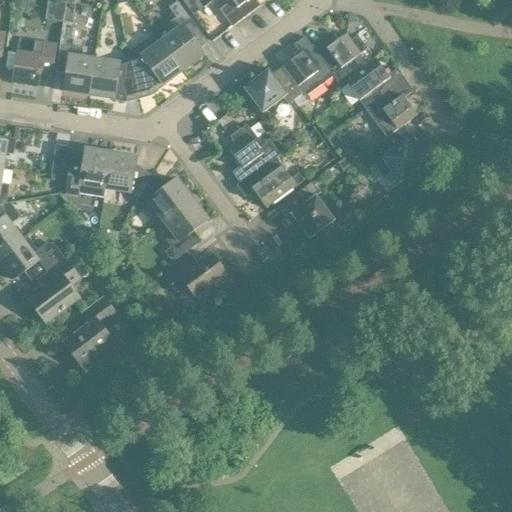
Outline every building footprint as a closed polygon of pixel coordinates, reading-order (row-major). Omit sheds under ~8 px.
[(230,0),(231,0),(219,10),(231,27),(260,5),(256,0),(230,0)] [(165,25),(171,33),(161,41),(183,70),(203,54),(189,35),(197,29),(177,1),(168,8),(176,17),(165,25)] [(88,95),(94,60),(71,56),(75,24),(63,22),(56,65),(66,67),(63,91),(88,95)] [(322,38),(311,46),(333,76),(332,77),(339,86),(345,82),(344,81),(360,70),(360,69),(352,59),(367,49),(357,36),(350,40),(346,34),(328,47),(322,38)] [(300,54),(282,67),(305,97),(332,77),(333,76),(311,46),(304,37),(293,45),(300,54)] [(18,39),(17,48),(12,84),(37,87),(39,74),(51,76),(55,44),(18,39)] [(149,68),(132,72),(137,97),(150,94),(183,70),(161,41),(140,56),(149,68)] [(374,58),(360,69),(360,70),(344,81),(345,82),(365,109),(404,80),(396,69),(387,76),(374,58)] [(119,63),(94,60),(88,95),(125,100),(137,97),(132,72),(118,75),(119,63)] [(305,97),(282,67),(272,74),(268,69),(242,88),(261,114),(282,98),(287,105),(293,100),(298,107),(307,101),(305,97)] [(404,80),(365,109),(386,137),(403,125),(416,115),(403,98),(412,91),(404,80)] [(383,156),(373,163),(367,168),(386,194),(425,165),(412,147),(422,139),(416,131),(411,135),(403,125),(386,137),(375,145),(383,156)] [(275,158),(279,155),(264,134),(253,142),(243,127),(229,137),(234,144),(228,148),(241,166),(232,172),(239,183),(240,183),(275,158)] [(0,168),(2,169),(5,153),(13,155),(15,139),(0,136),(0,168)] [(68,146),(55,145),(50,176),(63,177),(68,146)] [(104,189),(110,153),(84,149),(81,167),(69,165),(65,194),(78,196),(79,185),(104,189)] [(110,153),(104,189),(130,192),(129,198),(135,202),(152,175),(135,164),(136,157),(110,153)] [(240,183),(239,183),(235,186),(244,197),(253,191),(266,208),(303,181),(297,173),(290,178),(275,158),(240,183)] [(2,169),(0,168),(0,204),(6,203),(8,185),(0,184),(2,169)] [(152,175),(135,202),(141,206),(148,201),(163,221),(191,199),(176,179),(167,185),(152,175)] [(311,182),(304,187),(277,208),(284,218),(279,222),(285,230),(295,222),(308,240),(334,221),(315,195),(319,192),(311,182)] [(207,220),(191,199),(163,221),(178,242),(164,252),(172,262),(195,245),(187,235),(207,220)] [(0,204),(0,254),(22,239),(11,224),(20,216),(10,203),(6,203),(0,204)] [(26,235),(22,239),(0,254),(0,262),(13,280),(24,272),(33,284),(65,260),(52,244),(46,243),(37,251),(26,235)] [(212,255),(199,265),(190,254),(163,274),(177,293),(186,287),(195,298),(213,285),(215,288),(232,276),(223,263),(220,266),(212,255)] [(33,284),(42,277),(49,286),(29,301),(45,324),(79,299),(70,286),(88,273),(80,263),(72,269),(65,260),(33,284)] [(82,312),(90,324),(65,343),(81,365),(111,342),(100,327),(116,315),(102,297),(82,312)]
